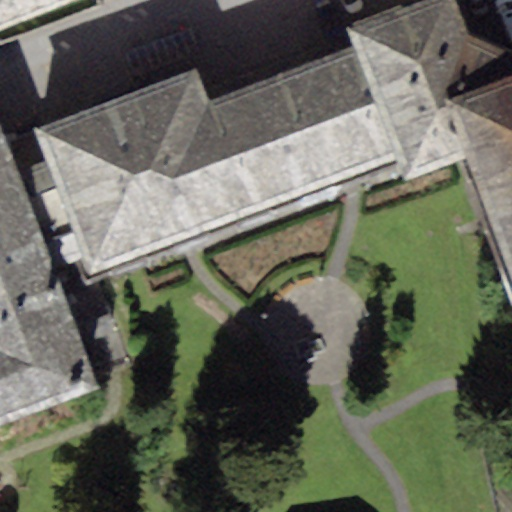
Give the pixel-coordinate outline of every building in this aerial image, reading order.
[(0,0),(0,30),(72,0),(0,0)] [(511,52),(472,35),(456,0),(420,0),(346,29),(355,47),(400,165),(404,183),(469,158),(511,271),(511,52)] [(84,255),(94,280),(400,165),(355,47),(209,102),(197,71),(53,125),(37,131),(49,162),(84,255)] [(17,175),(0,133),(0,418),(93,381),(59,282),(53,267),(17,175)] [(49,162),(17,175),(53,267),(84,255),(49,162)]
